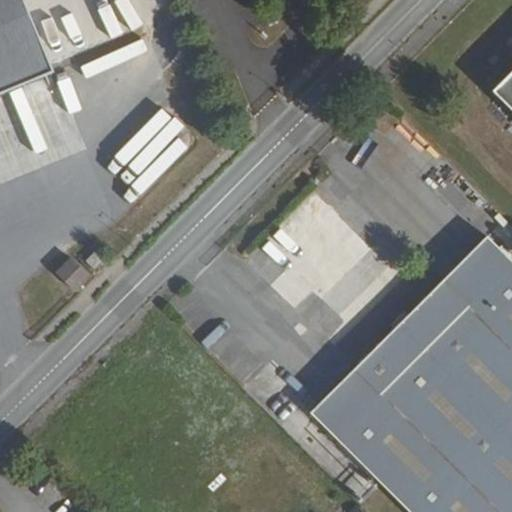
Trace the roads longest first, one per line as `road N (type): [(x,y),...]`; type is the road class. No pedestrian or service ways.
road 1 (tertiary): [(425,0),(0,424)]
road 2 (unknown): [(240,73),(402,232)]
road 3 (unknown): [(164,260),(281,369)]
